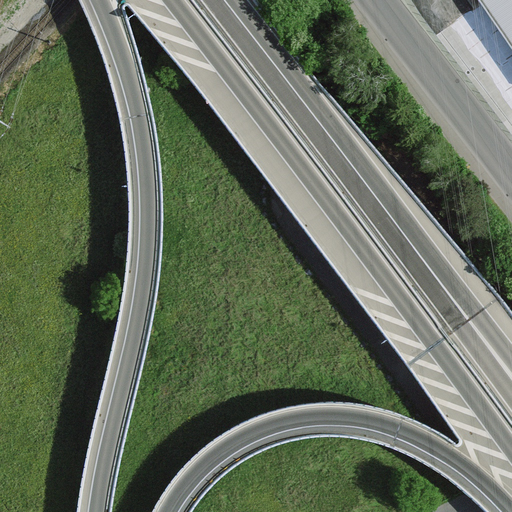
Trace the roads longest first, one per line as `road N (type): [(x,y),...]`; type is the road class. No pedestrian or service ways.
road 1 (trunk): [(168,0),(511,459)]
road 2 (trunk): [(99,0),(136,112),(147,217),(139,313),(96,511)]
road 3 (trunk): [(511,376),(221,0)]
road 4 (trunk): [(169,511),(228,447),(314,417),(365,420),(418,439),(510,511)]
road 5 (unclassified): [(376,0),(511,174)]
